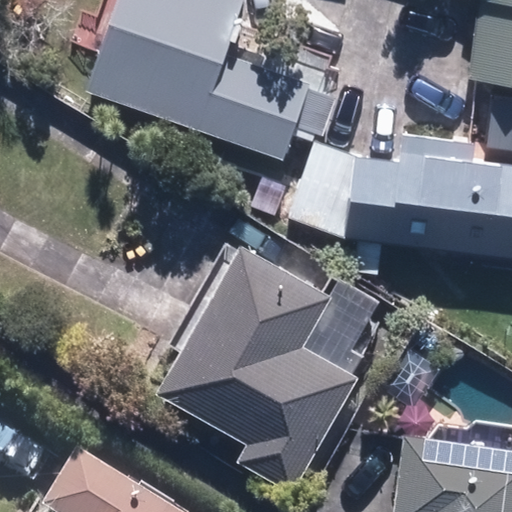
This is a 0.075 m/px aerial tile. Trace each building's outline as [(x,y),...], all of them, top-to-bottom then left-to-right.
[(110,0),(79,92),(279,161),(292,123),(319,132),(332,93),(305,84),(311,68),(230,41),(243,0),(110,0)] [(467,80),(511,85),(511,0),(466,0),(476,1),(467,80)] [(286,219),(341,239),(511,262),(511,147),(398,132),(393,162),(360,157),(315,141),(286,219)] [(232,460),(290,493),(394,311),(328,274),(319,290),(235,242),(150,391),(241,443),(232,460)] [(511,511),(511,450),(403,436),(392,511),(511,511)] [(167,511),(72,455),(37,511),(167,511)]
